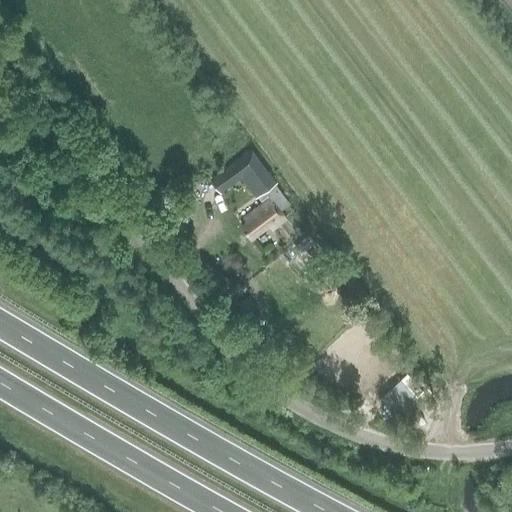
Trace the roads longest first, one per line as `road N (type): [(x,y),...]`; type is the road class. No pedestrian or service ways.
road 1 (unclassified): [(511,456),(396,457),(304,417),(206,323),(0,64)]
road 2 (trunk): [(322,511),(0,326)]
road 3 (trunk): [(0,384),(219,511)]
